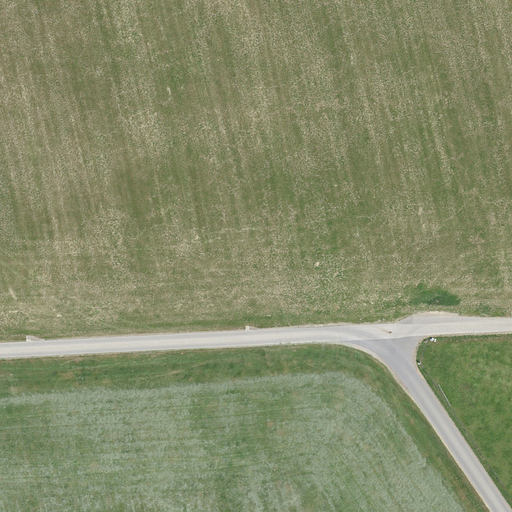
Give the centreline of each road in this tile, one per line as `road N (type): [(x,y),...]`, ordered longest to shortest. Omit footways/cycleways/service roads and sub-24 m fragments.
road 1 (track): [(0,351),(511,325)]
road 2 (track): [(381,332),(500,511)]
